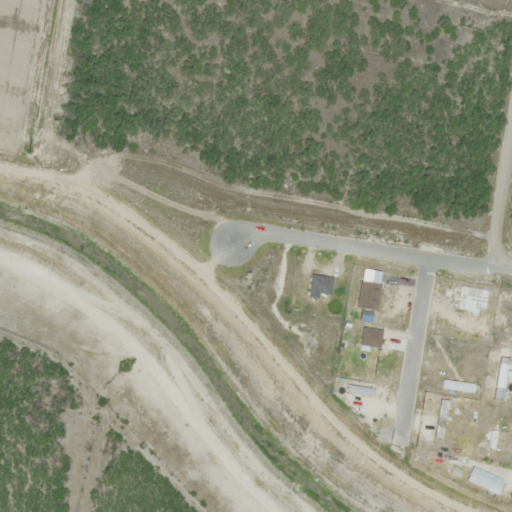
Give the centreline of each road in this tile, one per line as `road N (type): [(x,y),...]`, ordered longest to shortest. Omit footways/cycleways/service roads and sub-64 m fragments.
road 1 (track): [(63,0),(49,145),(181,158),(225,180),(496,232)]
road 2 (residential): [(511,271),(248,232),(226,246)]
road 3 (residential): [(428,259),(397,441)]
road 4 (residential): [(511,128),(490,268)]
